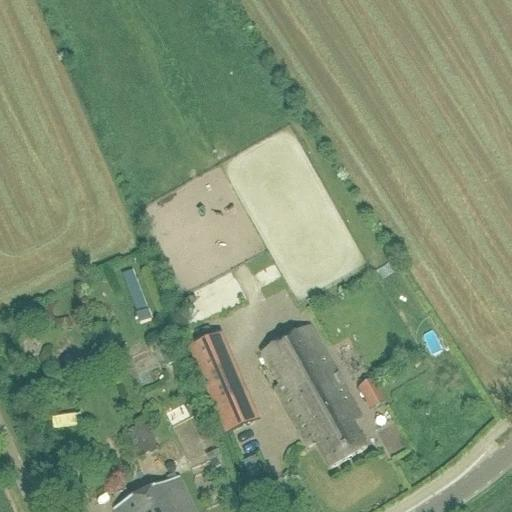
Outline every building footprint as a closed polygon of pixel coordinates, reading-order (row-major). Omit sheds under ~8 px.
[(311,329),(265,355),(263,357),(281,389),(275,392),(298,433),(308,451),(316,446),(330,472),(367,451),(348,418),(358,413),(311,329)] [(216,339),(186,353),(226,440),(255,427),(216,339)] [(370,412),(386,403),(374,382),(358,390),(370,412)] [(251,481),(263,476),(256,461),(244,466),(251,481)] [(178,477),(179,480),(114,511),(194,511),(189,501),(199,496),(187,472),(178,477)]
